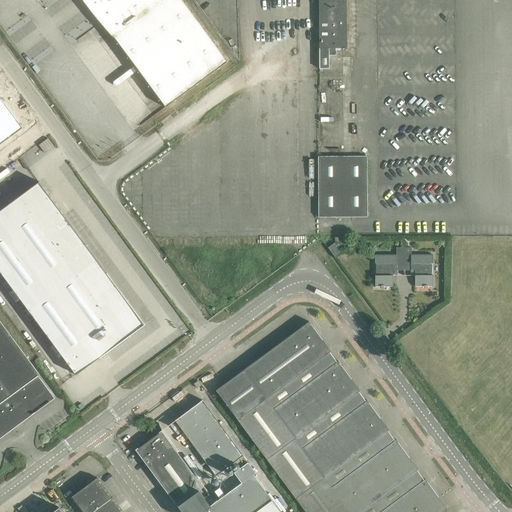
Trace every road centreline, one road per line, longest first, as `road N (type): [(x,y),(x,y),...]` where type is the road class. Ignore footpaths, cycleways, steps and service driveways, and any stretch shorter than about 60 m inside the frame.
road 1 (unclassified): [(212,339),(0,54)]
road 2 (unclassified): [(500,511),(336,295),(308,280)]
road 3 (unknown): [(297,38),(98,188)]
road 4 (unknown): [(141,155),(30,0)]
road 5 (unclassified): [(93,427),(212,339)]
